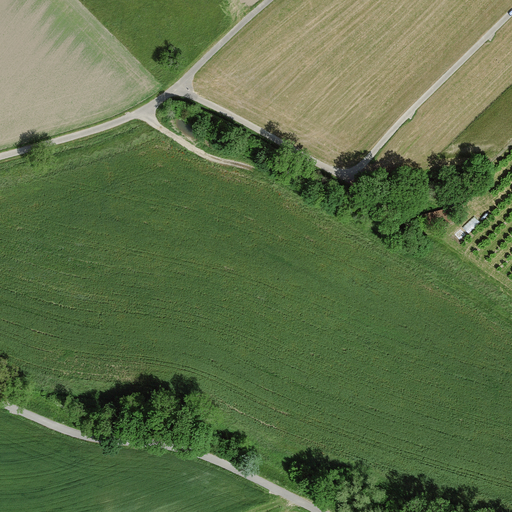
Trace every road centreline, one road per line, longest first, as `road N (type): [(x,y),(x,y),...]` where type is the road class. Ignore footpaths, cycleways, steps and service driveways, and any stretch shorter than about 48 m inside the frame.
road 1 (track): [(511,13),(349,175),(326,170),(176,85)]
road 2 (unclassified): [(0,402),(98,438),(198,452),(321,511)]
road 3 (track): [(0,156),(133,116),(270,0)]
